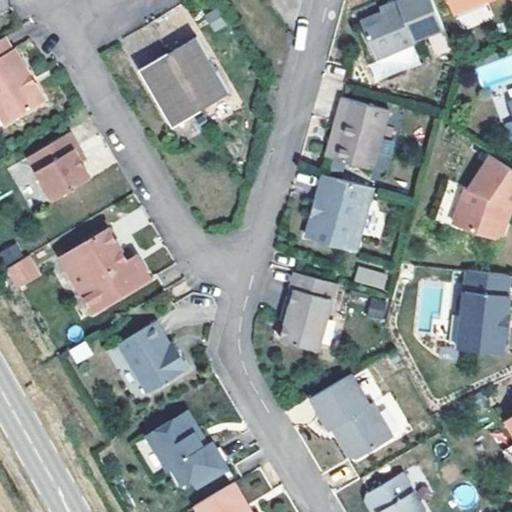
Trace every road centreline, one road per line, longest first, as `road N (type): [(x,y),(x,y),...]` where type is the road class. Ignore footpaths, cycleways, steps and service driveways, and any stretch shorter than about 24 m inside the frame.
road 1 (residential): [(328,0),(252,276)]
road 2 (residential): [(252,276),(192,245),(84,60)]
road 3 (residential): [(252,276),(236,353),(325,511)]
road 4 (secondary): [(70,511),(0,389)]
